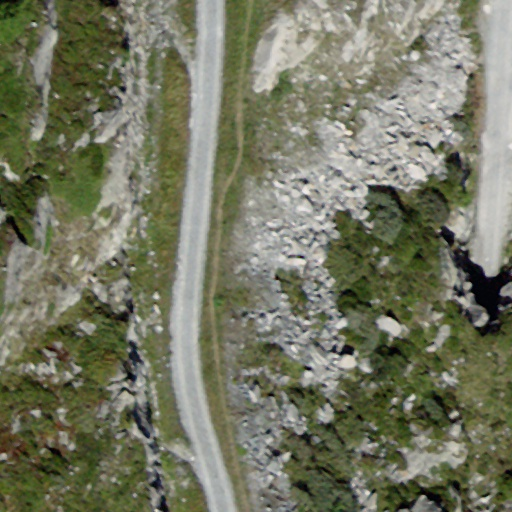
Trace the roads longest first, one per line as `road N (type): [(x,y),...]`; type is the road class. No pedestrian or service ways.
road 1 (track): [(210,0),(184,319),(191,397),(222,511)]
road 2 (track): [(485,511),(494,123)]
road 3 (track): [(494,123),(507,0)]
